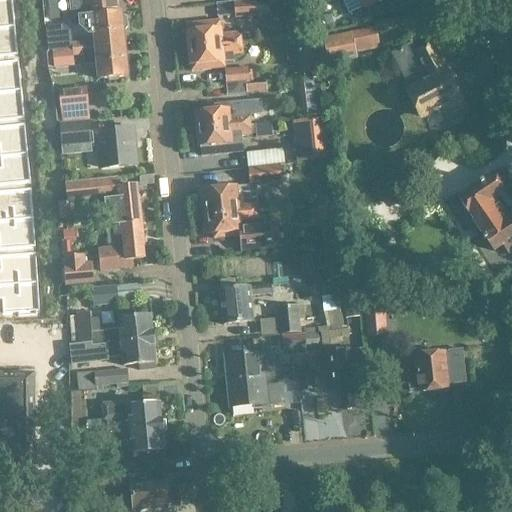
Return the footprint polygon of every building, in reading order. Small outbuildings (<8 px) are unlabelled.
[(20,0),(0,0),(0,16),(21,17),(20,0)] [(85,0),(87,17),(93,17),(93,16),(118,14),(116,0),(85,0)] [(341,0),(348,14),(362,8),(363,10),(383,0),(341,0)] [(234,19),(257,18),(255,2),(233,3),(234,19)] [(95,48),(123,45),(121,29),(124,29),(127,26),(126,18),(123,15),(120,15),(120,13),(118,14),(93,16),(93,17),(87,17),(79,18),(80,27),(87,36),(95,35),(95,42),(81,43),(82,56),(84,56),(96,55),(95,48)] [(21,17),(0,16),(0,37),(21,37),(21,17)] [(187,49),(240,44),(239,33),(221,34),(220,28),(219,21),(186,24),(186,31),(185,31),(187,49)] [(48,27),(50,52),(58,51),(56,26),(48,27)] [(375,29),(323,40),(323,42),(315,43),(320,64),(327,62),(328,65),(356,59),(355,54),(379,49),(375,29)] [(45,49),(44,35),(35,36),(36,49),(45,49)] [(297,61),(299,75),(318,76),(313,38),(286,41),(292,50),(293,61),(297,61)] [(82,56),(81,43),(71,44),(72,57),(82,56)] [(241,54),(240,44),(187,49),(188,66),(190,66),(191,71),(225,68),(225,63),(233,62),(233,55),(241,54)] [(453,112),(464,106),(433,45),(415,55),(410,44),(390,54),(422,118),(441,108),(446,119),(455,114),(453,112)] [(85,67),(97,66),(99,80),(126,78),(123,45),(95,48),(96,55),(84,56),(85,67)] [(47,66),(46,55),(34,56),(35,67),(47,66)] [(21,57),(0,56),(0,85),(21,86),(21,57)] [(236,87),(250,85),(249,69),(224,71),(225,88),(236,87)] [(299,81),(304,119),(322,116),(317,79),(299,81)] [(0,110),(20,110),(21,86),(0,85),(0,110)] [(58,91),(61,122),(89,120),(85,89),(58,91)] [(228,109),(226,109),(225,104),(214,105),(214,110),(193,112),(195,131),(249,125),(248,108),(228,109)] [(43,119),(55,118),(54,110),(43,111),(43,119)] [(43,119),(44,127),(56,126),(55,118),(43,119)] [(325,159),(321,119),(294,122),(297,162),(325,159)] [(58,123),(59,141),(60,148),(91,146),(89,120),(61,122),(61,123),(58,123)] [(30,124),(0,124),(0,149),(31,149),(30,124)] [(250,135),(249,125),(195,131),(196,147),(200,146),(201,156),(215,155),(215,154),(223,153),(223,154),(241,152),(239,137),(250,135)] [(134,166),(130,130),(130,128),(116,129),(116,133),(95,136),(99,169),(134,166)] [(31,149),(0,149),(0,174),(31,174),(31,149)] [(280,166),(248,169),(249,183),(257,183),(257,184),(281,182),(280,166)] [(374,203),(382,198),(390,193),(393,198),(407,191),(404,186),(407,184),(403,180),(399,176),(395,173),(384,178),(364,190),(363,188),(351,196),(364,218),(378,210),(374,203)] [(62,182),(62,174),(50,175),(51,183),(62,182)] [(486,240),(493,251),(503,245),(508,253),(511,250),(511,207),(501,192),(503,191),(501,188),(503,185),(498,178),(495,179),(493,176),(483,182),(482,181),(479,183),(480,184),(459,199),(474,221),(474,222),(475,224),(474,227),(478,234),(481,233),(484,237),(483,238),(484,241),(486,240)] [(105,194),(117,193),(119,207),(104,208),(106,228),(111,227),(121,226),(140,224),(138,198),(136,199),(135,186),(118,188),(117,180),(64,185),(66,204),(106,200),(105,194)] [(51,183),(51,191),(63,190),(62,182),(51,183)] [(235,188),(201,191),(204,217),(257,212),(255,187),(235,189),(235,188)] [(34,189),(0,191),(0,212),(35,211),(34,189)] [(314,208),(315,219),(317,219),(317,223),(335,222),(334,206),(314,208)] [(35,211),(0,212),(0,239),(37,237),(35,211)] [(258,223),(257,212),(204,217),(205,234),(212,233),(212,240),(239,238),(240,253),(279,250),(279,248),(286,248),(285,232),(277,226),(277,224),(258,226),(258,223)] [(143,247),(140,224),(121,226),(111,227),(113,244),(122,243),(123,249),(98,251),(100,272),(132,269),(131,261),(142,260),(141,247),(143,247)] [(60,256),(59,249),(47,249),(48,257),(60,256)] [(35,251),(0,250),(0,278),(35,278),(35,251)] [(63,271),(65,289),(92,285),(89,267),(82,268),(81,259),(63,261),(64,271),(63,271)] [(314,270),(313,287),(328,288),(329,271),(314,270)] [(110,289),(132,288),(131,275),(109,276),(110,289)] [(35,278),(0,278),(0,300),(35,301),(35,278)] [(269,286),(219,290),(222,325),(252,322),(250,296),(270,294),(269,286)] [(362,298),(365,338),(386,337),(384,305),(379,305),(378,297),(362,298)] [(260,337),(301,334),(299,315),(303,315),(302,306),(274,309),(275,320),(259,321),(260,337)] [(75,315),(77,344),(91,343),(91,333),(89,313),(75,315)] [(118,331),(102,332),(91,333),(91,343),(91,346),(94,346),(152,340),(150,316),(117,319),(118,331)] [(318,333),(303,335),(281,337),(283,352),(319,349),(318,335),(319,335),(318,333)] [(154,364),(152,340),(94,346),(95,360),(121,358),(122,367),(154,364)] [(222,383),(228,382),(282,377),(279,347),(260,349),(261,351),(226,355),(227,372),(221,373),(222,383)] [(351,380),(367,378),(364,348),(348,350),(348,349),(322,352),(326,388),(338,387),(340,408),(354,406),(351,380)] [(449,353),(415,357),(417,376),(408,377),(409,392),(418,391),(418,392),(448,390),(447,385),(465,383),(462,351),(449,352),(449,353)] [(127,370),(93,374),(95,388),(128,385),(127,370)] [(0,477),(5,477),(20,471),(20,463),(32,464),(32,374),(0,373),(0,477)] [(298,375),(299,392),(315,390),(313,374),(298,375)] [(284,404),(282,377),(228,382),(231,407),(265,403),(266,406),(284,404)] [(93,434),(160,428),(157,396),(141,398),(142,406),(129,407),(128,402),(101,404),(102,422),(92,423),(93,434)] [(163,452),(160,428),(93,434),(93,435),(86,435),(87,446),(104,444),(105,446),(129,444),(130,455),(132,455),(133,463),(162,460),(161,452),(163,452)] [(91,477),(90,465),(70,466),(71,478),(91,477)] [(99,486),(123,485),(122,474),(98,475),(99,486)] [(145,480),(131,481),(132,495),(121,496),(122,509),(104,510),(103,511),(137,511),(138,509),(166,507),(166,505),(168,502),(168,496),(165,493),(164,482),(145,483),(145,480)] [(26,511),(27,511),(15,503),(8,511),(26,511)]
